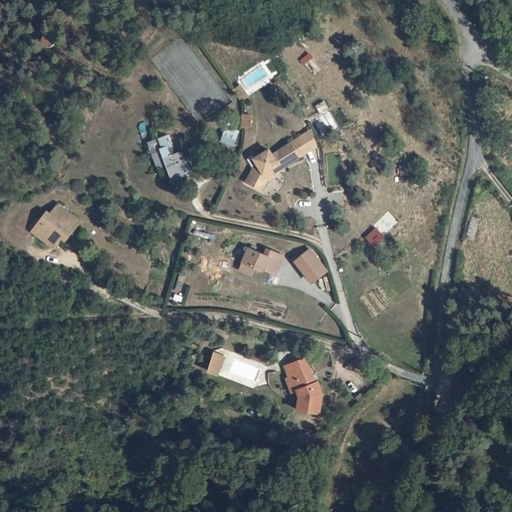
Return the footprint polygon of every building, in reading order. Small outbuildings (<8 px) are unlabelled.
[(39,43),(40,41),(41,38),(40,36),(39,34),(36,33),(33,33),(30,34),(29,36),(28,39),(29,41),(30,43),(33,44),(36,44),(39,43)] [(235,90),(227,95),(234,106),(242,100),(235,90)] [(237,128),(246,128),(247,113),(238,113),(237,128)] [(219,141),(234,145),(238,129),(223,126),(219,141)] [(305,136),(284,148),(292,162),(309,151),(305,136)] [(160,151),(158,153),(155,146),(143,152),(145,156),(141,159),(145,168),(137,172),(146,188),(160,181),(156,175),(170,168),(160,151)] [(261,180),(265,178),(262,173),(270,169),(273,173),(292,162),(284,148),(265,159),(262,154),(246,164),(250,170),(245,173),(241,188),(257,193),(261,180)] [(270,169),(262,173),(265,178),(273,173),(270,169)] [(71,222),(49,205),(42,215),(38,213),(31,222),(35,225),(28,234),(44,247),(52,238),(56,241),(71,222)] [(23,231),(28,234),(35,225),(31,222),(23,231)] [(373,245),(382,237),(377,231),(368,238),(373,245)] [(273,260),(256,253),(253,260),(237,254),(229,272),(242,277),(245,270),(253,274),(253,272),(266,277),(273,260)] [(300,253),(286,265),(303,285),(317,274),(300,253)] [(231,358),(221,353),(212,370),(222,375),(231,358)] [(301,374),(292,378),(294,383),(290,384),(295,397),(302,395),(304,402),(303,414),(324,416),(326,396),(322,387),(319,388),(316,389),(313,382),(316,381),(310,366),(299,370),(301,374)]
